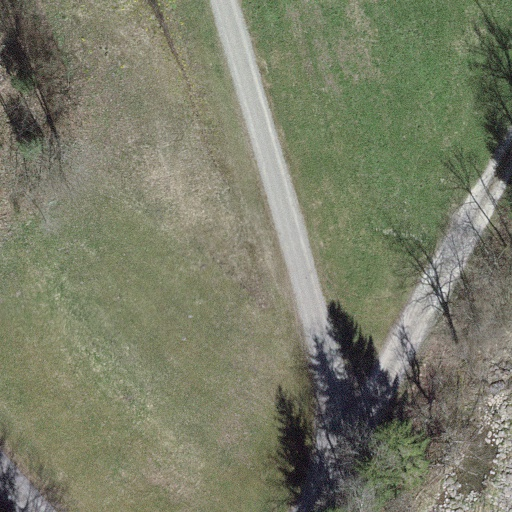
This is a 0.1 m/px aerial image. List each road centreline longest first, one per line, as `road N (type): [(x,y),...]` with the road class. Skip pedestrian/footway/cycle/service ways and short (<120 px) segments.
road 1 (track): [(309,511),(362,417),(275,54),(249,0)]
road 2 (track): [(362,417),(511,180)]
